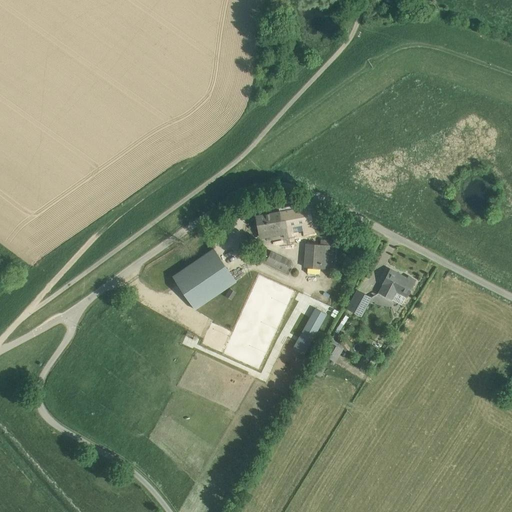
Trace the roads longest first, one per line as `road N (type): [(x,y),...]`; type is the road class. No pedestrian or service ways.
road 1 (unclassified): [(511,297),(312,193),(276,186),(231,199),(78,306)]
road 2 (unclassified): [(170,511),(141,480),(46,419),(43,380),(78,306)]
